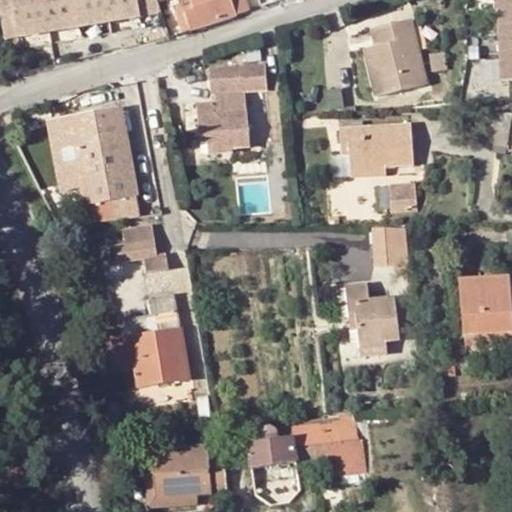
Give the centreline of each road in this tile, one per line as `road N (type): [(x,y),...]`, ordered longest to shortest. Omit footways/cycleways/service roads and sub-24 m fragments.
road 1 (unknown): [(139,63),(166,223),(307,225),(361,239)]
road 2 (residential): [(0,107),(325,5)]
road 3 (residential): [(0,192),(93,511)]
